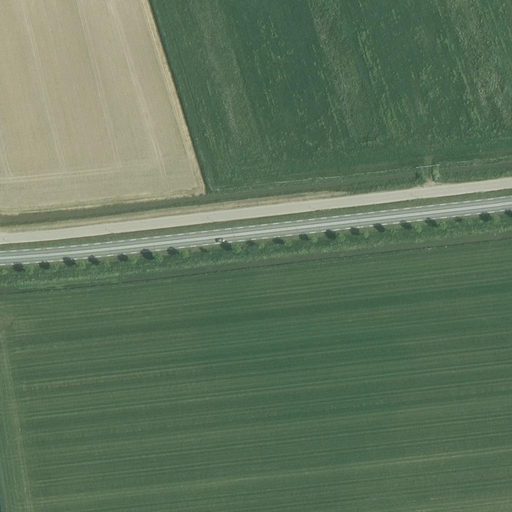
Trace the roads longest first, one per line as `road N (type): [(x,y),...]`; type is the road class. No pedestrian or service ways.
road 1 (unclassified): [(0,240),(511,183)]
road 2 (primary): [(0,257),(511,203)]
